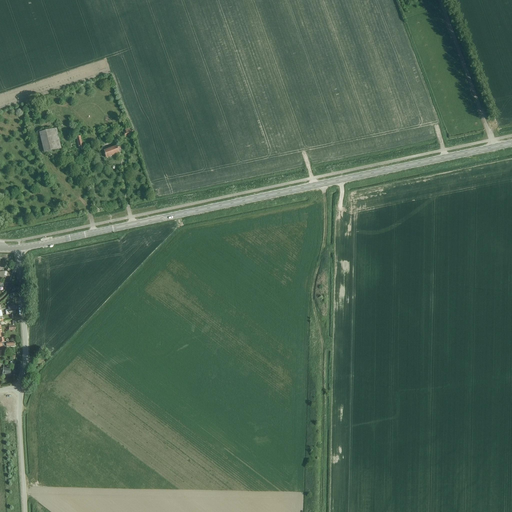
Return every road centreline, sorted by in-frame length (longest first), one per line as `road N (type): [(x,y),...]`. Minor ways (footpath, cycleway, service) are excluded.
road 1 (secondary): [(113,229),(511,143)]
road 2 (track): [(319,511),(322,354),(312,299),(325,217),(318,184)]
road 3 (unclassified): [(16,387),(26,360),(20,260)]
road 4 (unclassified): [(25,511),(16,387)]
